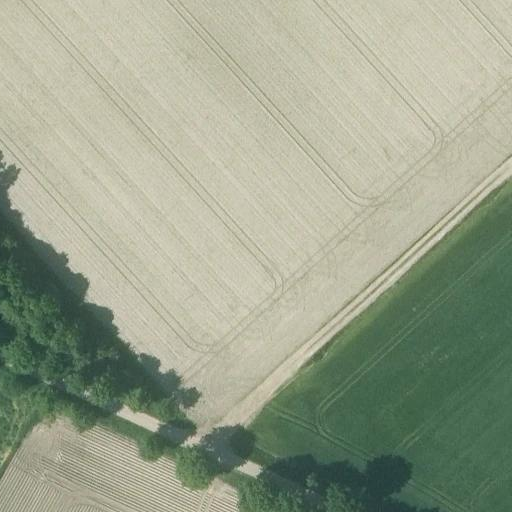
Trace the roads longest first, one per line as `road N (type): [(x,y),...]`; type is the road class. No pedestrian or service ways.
road 1 (track): [(511,177),(222,432),(211,456)]
road 2 (unclassified): [(331,511),(0,359)]
